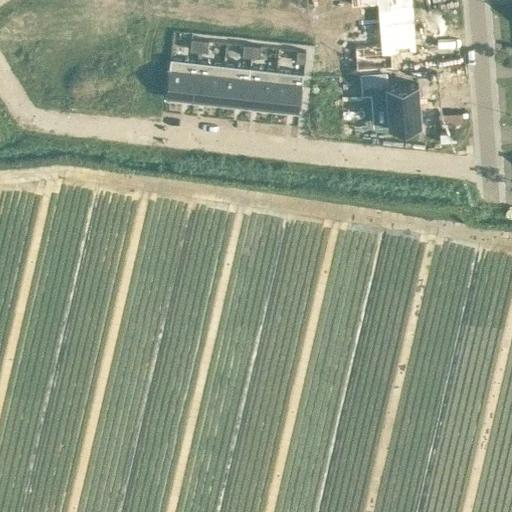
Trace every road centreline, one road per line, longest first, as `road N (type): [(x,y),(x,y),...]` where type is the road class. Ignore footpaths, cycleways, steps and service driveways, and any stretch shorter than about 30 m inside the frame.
road 1 (residential): [(489,165),(315,154),(28,116),(0,68)]
road 2 (residential): [(489,165),(475,0)]
